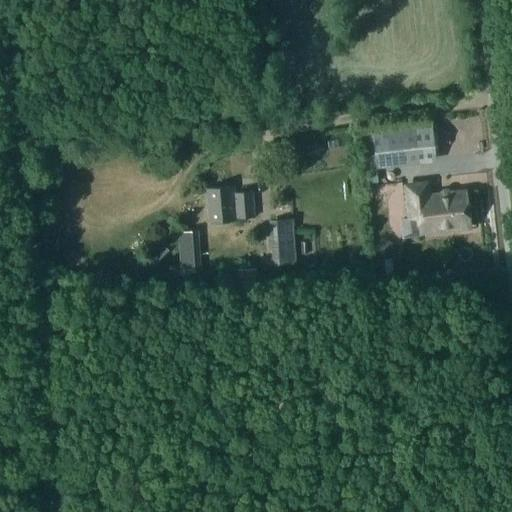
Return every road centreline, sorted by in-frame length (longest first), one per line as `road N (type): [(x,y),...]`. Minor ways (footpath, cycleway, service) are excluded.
road 1 (track): [(59,511),(0,60)]
road 2 (track): [(0,129),(244,104),(244,113)]
road 3 (unclassified): [(506,276),(489,98)]
